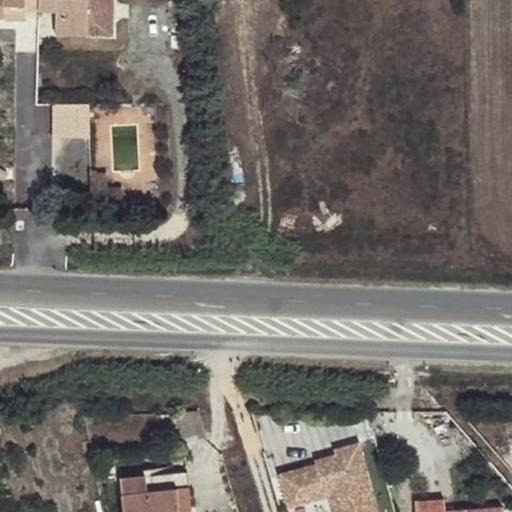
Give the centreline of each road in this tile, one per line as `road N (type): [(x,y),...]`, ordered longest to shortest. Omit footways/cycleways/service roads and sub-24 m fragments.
road 1 (secondary): [(511,309),(0,288)]
road 2 (secondary): [(218,342),(511,354)]
road 3 (secondary): [(0,334),(218,342)]
road 4 (residential): [(218,342),(268,511)]
